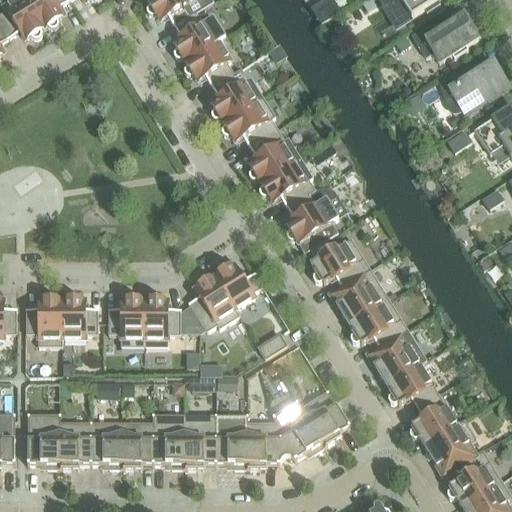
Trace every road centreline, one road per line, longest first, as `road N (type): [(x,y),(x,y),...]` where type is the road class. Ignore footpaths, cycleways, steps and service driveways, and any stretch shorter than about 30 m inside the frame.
road 1 (residential): [(237,223),(117,29),(0,103)]
road 2 (residential): [(0,268),(159,269),(237,223)]
road 3 (residential): [(390,465),(389,440),(281,263)]
road 4 (residential): [(189,511),(302,510),(390,465)]
